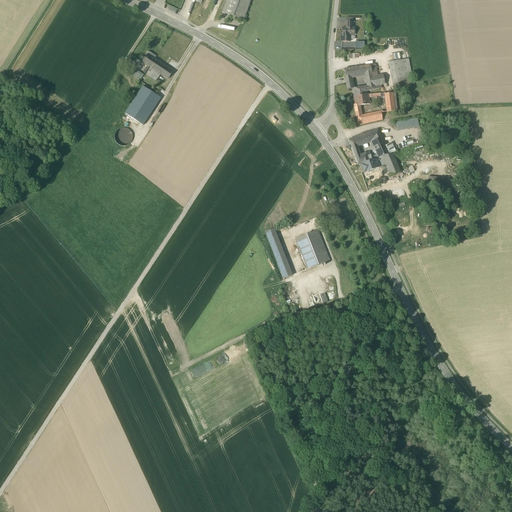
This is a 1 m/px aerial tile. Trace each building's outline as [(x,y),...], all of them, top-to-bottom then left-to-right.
[(226,0),(222,13),(244,20),(250,0),(226,0)] [(341,42),(349,42),(349,35),(354,35),(354,29),(353,29),(346,29),(342,29),(342,34),(341,34),(341,42)] [(399,52),(390,54),(391,61),(400,59),(399,52)] [(149,67),(154,59),(147,55),(142,63),(147,66),(149,67)] [(165,67),(154,59),(149,67),(154,70),(160,75),(165,67)] [(408,59),(401,61),(403,72),(404,77),(406,87),(413,85),(408,59)] [(388,63),(391,74),(392,74),(403,72),(401,61),(401,60),(388,63)] [(365,79),(372,77),(372,74),(370,65),(344,69),(345,78),(350,77),(364,75),(365,79)] [(161,75),(168,79),(173,72),(165,67),(160,75),(161,75)] [(132,75),(140,81),(144,75),(135,70),(132,75)] [(150,77),(156,81),(161,75),(160,75),(154,70),(150,77)] [(406,87),(404,77),(393,79),(392,74),(391,74),(394,89),(406,87)] [(383,75),(377,76),(372,77),(365,79),(367,87),(368,91),(381,88),(381,85),(384,84),(383,75)] [(160,99),(160,98),(156,96),(143,87),(125,114),(143,126),(160,99)] [(352,89),(353,96),(367,95),(366,91),(368,91),(367,87),(352,89)] [(392,93),(385,94),(386,104),(387,111),(387,112),(394,111),(392,93)] [(368,95),(367,95),(353,96),(355,105),(355,106),(359,106),(369,104),(370,104),(370,102),(369,102),(369,96),(368,95)] [(370,115),(362,117),(361,112),(359,106),(355,106),(355,105),(354,105),(355,113),(356,118),(358,126),(382,120),(381,112),(370,115)] [(396,128),(397,131),(419,126),(417,119),(412,120),(395,123),(396,128)] [(125,146),(128,145),(130,144),(132,141),(132,138),(132,135),(131,132),(129,130),(127,129),(124,128),(121,128),(118,130),(116,132),(114,135),(114,138),(115,141),(116,143),(119,145),(122,146),(125,146)] [(377,130),(366,134),(370,142),(371,142),(377,155),(379,158),(383,156),(392,153),(395,152),(391,143),(385,146),(377,130)] [(357,147),(370,142),(366,134),(348,140),(353,152),(358,150),(357,147)] [(358,165),(361,164),(364,163),(368,161),(368,162),(372,160),(371,158),(370,155),(371,155),(370,152),(361,155),(361,154),(361,153),(360,154),(358,150),(353,152),(355,157),(358,165)] [(392,153),(383,156),(386,164),(390,176),(400,172),(392,153)] [(379,167),(386,164),(383,156),(379,158),(376,159),(379,167)] [(376,159),(372,160),(368,162),(368,161),(364,163),(361,164),(364,172),(379,167),(376,159)] [(346,200),(339,203),(346,222),(353,220),(346,200)] [(292,275),(274,229),(265,232),(283,279),(292,275)] [(295,239),(307,270),(330,261),(326,251),(318,231),(295,239)]
